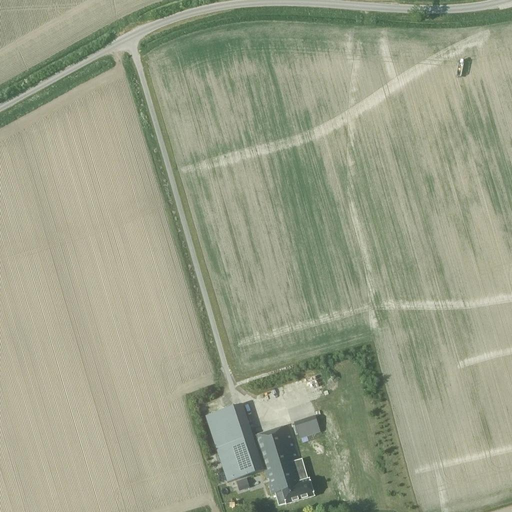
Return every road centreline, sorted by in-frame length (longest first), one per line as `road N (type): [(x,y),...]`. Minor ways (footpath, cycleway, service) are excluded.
road 1 (unclassified): [(0,108),(156,23),(215,7),(439,12),(510,0)]
road 2 (unknown): [(130,37),(244,435)]
